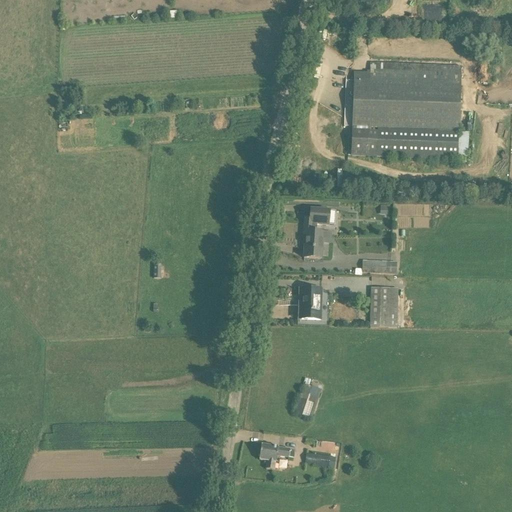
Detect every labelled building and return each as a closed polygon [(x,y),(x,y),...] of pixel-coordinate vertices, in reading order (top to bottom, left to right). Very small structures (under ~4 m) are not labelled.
[(458,133),(462,67),(370,64),(370,71),(370,81),(354,81),(353,127),(351,157),(387,159),(458,162),(458,159),(468,159),(468,150),(469,133),(458,133)] [(237,106),(250,106),(250,97),(237,96),(237,106)] [(304,259),(321,260),(322,260),(323,234),(317,233),(317,225),(329,226),(330,212),(311,211),(310,221),(309,221),(305,220),(303,240),(306,240),(306,246),(305,246),(304,259)] [(297,223),(285,222),(285,234),(292,234),(292,224),(299,224),(299,232),(302,232),(302,218),(297,218),(297,223)] [(397,264),(391,263),(363,262),(363,275),(396,276),(397,264)] [(321,290),(299,290),(299,301),(303,301),(302,306),(301,321),(320,322),(321,290)] [(398,290),(389,290),(371,290),(370,329),(388,329),(397,330),(398,290)] [(323,392),(304,385),(294,413),(312,420),(323,392)] [(295,451),(291,451),(291,450),(261,446),(259,461),(267,462),(266,470),(274,471),(275,464),(276,464),(277,457),(289,459),(289,458),(294,459),(295,451)] [(336,458),(306,454),(305,465),(334,469),(336,458)]
